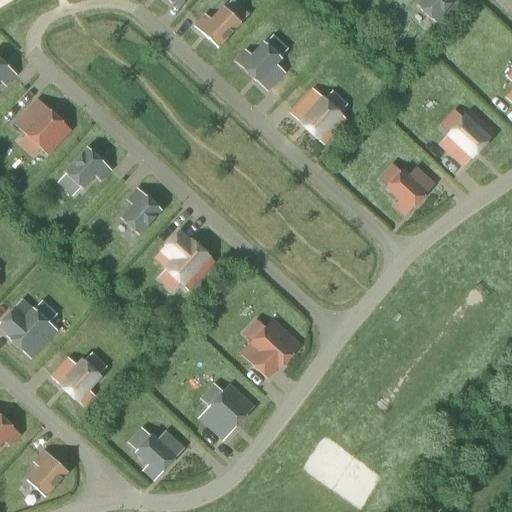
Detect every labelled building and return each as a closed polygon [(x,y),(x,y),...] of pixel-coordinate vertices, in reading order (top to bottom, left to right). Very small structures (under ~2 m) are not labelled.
[(435,23),(456,0),(422,0),(417,6),(435,23)] [(218,49),(241,24),(222,7),(210,20),(204,14),(193,26),(218,49)] [(268,93),(285,74),(277,66),(282,60),(263,42),(251,56),(245,50),(234,62),(244,71),(243,71),(255,82),(256,81),(268,93)] [(0,82),(6,88),(17,76),(7,68),(8,67),(0,59),(0,82)] [(312,89),(289,114),(302,126),(301,128),(314,139),(315,138),(324,147),(347,121),(338,113),(339,112),(326,100),(326,101),(322,97),(321,98),(312,89)] [(36,100),(14,125),(27,137),(39,148),(40,147),(49,156),(71,132),(62,124),(63,122),(51,111),(50,112),(36,100)] [(438,146),(462,169),(470,160),(471,160),(475,156),(476,157),(488,144),(487,143),(491,139),(490,138),(494,134),(470,111),(466,115),(465,115),(461,119),(460,119),(448,132),(449,133),(446,136),(447,137),(438,146)] [(86,148),(63,173),(67,177),(78,188),(79,187),(83,190),(95,177),(101,183),(112,171),(102,163),(103,162),(91,151),(90,152),(86,148)] [(435,185),(416,168),(409,176),(402,170),(399,174),(398,173),(387,186),(388,187),(385,190),(398,202),(393,208),(405,218),(412,209),(414,210),(425,197),(435,185)] [(139,237),(162,212),(158,209),(159,208),(147,197),(146,198),(137,189),(126,200),(132,205),(120,219),(123,223),(135,234),(135,233),(139,237)] [(189,292),(215,264),(210,259),(211,258),(207,254),(195,242),(194,243),(190,239),(189,240),(179,230),(175,234),(163,247),(164,248),(159,253),(160,253),(154,260),(167,272),(166,273),(178,284),(180,283),(189,292)] [(31,361),(57,332),(49,324),(34,310),(22,300),(11,312),(10,311),(0,322),(1,323),(0,323),(0,330),(7,336),(6,337),(10,341),(10,342),(21,352),(22,352),(31,361)] [(301,345),(273,320),(264,329),(263,328),(252,341),(253,342),(250,345),(250,344),(240,354),(252,366),(264,377),(268,380),(277,370),(278,370),(281,367),(282,368),(293,355),(292,355),(301,345)] [(67,358),(50,377),(58,384),(57,386),(61,389),(60,390),(74,401),(78,404),(79,404),(84,408),(94,397),(89,392),(102,378),(99,376),(84,362),(81,359),(75,365),(67,358)] [(197,420),(222,442),(235,428),(236,429),(246,417),(255,407),(230,385),(221,394),(220,394),(209,406),(210,406),(197,420)] [(0,445),(4,441),(11,447),(21,436),(12,428),(13,427),(0,415),(0,445)] [(184,449),(166,431),(158,440),(152,435),(134,454),(147,466),(142,472),(153,483),(163,472),(163,473),(174,462),(173,461),(184,449)] [(46,498),(68,474),(43,451),(33,462),(39,467),(27,481),(46,498)]
